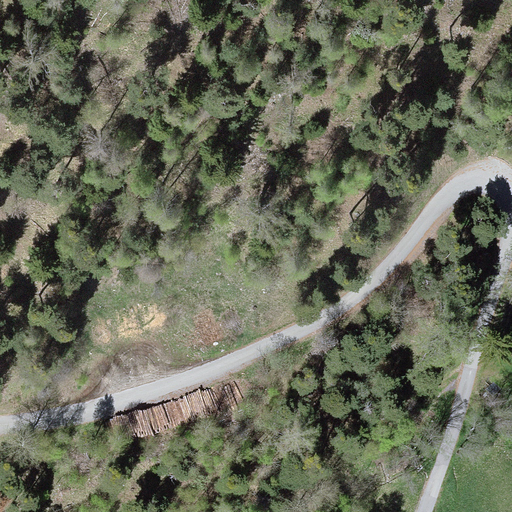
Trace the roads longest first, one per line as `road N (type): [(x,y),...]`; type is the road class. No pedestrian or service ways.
road 1 (unclassified): [(511,198),(499,176),(459,181),(389,265),(340,308),(290,336),(92,410),(0,424)]
road 2 (unclassified): [(423,511),(511,235)]
